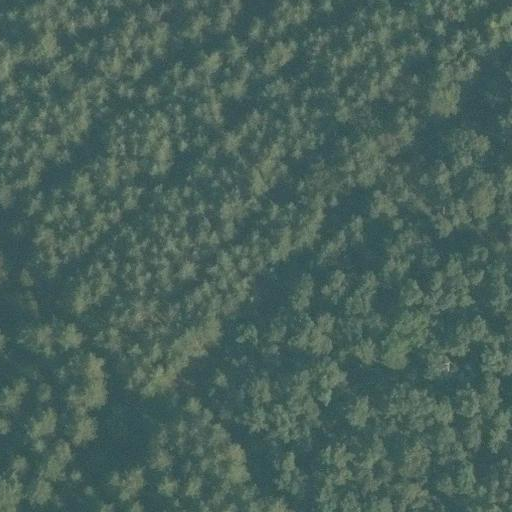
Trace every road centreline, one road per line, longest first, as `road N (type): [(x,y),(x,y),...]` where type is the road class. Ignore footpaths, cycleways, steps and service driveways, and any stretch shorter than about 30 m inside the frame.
road 1 (track): [(188,392),(471,105)]
road 2 (track): [(71,511),(188,392)]
road 3 (track): [(278,511),(188,392)]
road 4 (track): [(394,0),(471,105)]
